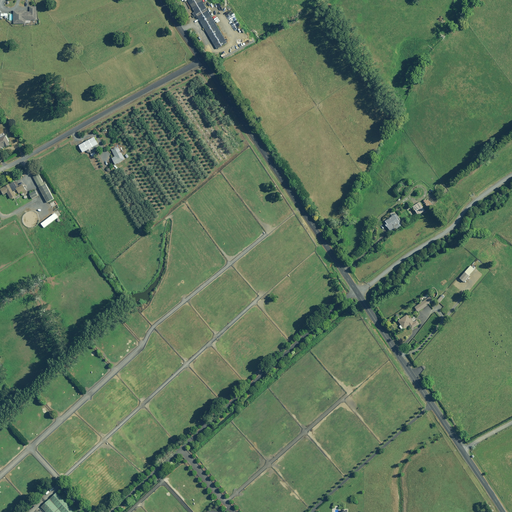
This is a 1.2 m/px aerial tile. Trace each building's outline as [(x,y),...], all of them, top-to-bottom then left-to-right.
[(226,43),(202,1),(201,0),(187,0),(195,11),(192,13),(196,20),(198,18),(216,49),(226,43)] [(37,20),(37,6),(30,7),(30,12),(26,12),(26,10),(14,10),(14,24),(26,23),(26,20),(37,20)] [(241,27),(230,6),(226,9),(237,29),(241,27)] [(0,149),(10,144),(6,136),(0,138),(0,149)] [(100,148),(94,137),(79,145),(83,152),(87,150),(88,153),(90,152),(92,156),(96,154),(94,151),(100,148)] [(125,159),(118,147),(112,151),(115,156),(112,158),(116,165),(125,159)] [(43,182),(39,175),(34,179),(48,202),(55,198),(44,181),(43,182)] [(15,191),(13,192),(10,184),(9,184),(1,189),(4,195),(7,193),(11,199),(17,196),(15,191)] [(23,185),(18,188),(18,187),(16,188),(17,190),(19,194),(21,193),(23,196),(28,193),(24,185),(23,185)] [(433,204),(427,198),(424,200),(427,204),(426,204),(429,208),(433,204)] [(425,210),(420,202),(413,207),(418,215),(425,210)] [(58,217),(55,213),(47,220),(41,224),(44,228),(58,217)] [(399,217),(397,213),(386,221),(388,224),(387,225),(392,232),(402,225),(397,219),(399,217)] [(475,269),(471,266),(460,278),(465,282),(470,276),(470,275),(475,269)] [(434,301),(430,297),(415,307),(419,312),(434,301)] [(411,319),(408,315),(399,321),(401,325),(400,326),(402,330),(409,325),(412,329),(420,324),(417,320),(415,322),(412,318),(411,319)] [(39,510),(41,511),(74,511),(58,493),(39,510)]
